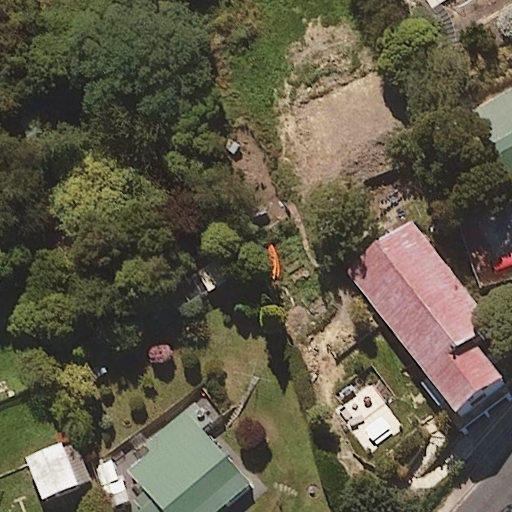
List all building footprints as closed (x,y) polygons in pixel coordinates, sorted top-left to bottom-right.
[(44,85),(6,98),(23,147),(61,134),(44,85)] [(511,87),(470,115),(511,178),(511,87)] [(493,325),(410,220),(346,270),(460,415),(505,380),(474,340),(493,325)] [(187,411),(101,486),(123,511),(218,511),(251,484),(187,411)] [(85,482),(67,441),(26,459),(44,500),(85,482)]
